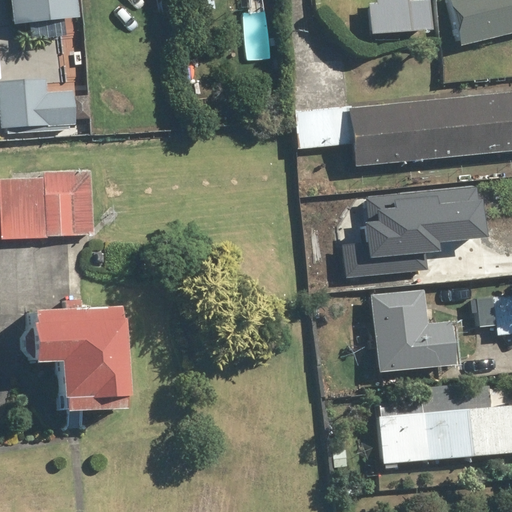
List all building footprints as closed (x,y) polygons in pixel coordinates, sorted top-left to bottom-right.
[(7,0),(10,31),(74,27),(71,0),(7,0)] [(364,5),(366,34),(427,30),(425,0),(364,5)] [(511,0),(441,0),(454,47),(511,31),(511,0)] [(5,80),(10,135),(77,129),(74,96),(44,99),(42,77),(5,80)] [(511,91),(289,112),(293,148),(344,143),(347,167),(511,151),(511,91)] [(38,177),(0,178),(0,240),(67,237),(64,194),(39,195),(38,177)] [(339,242),(342,274),(423,266),(421,248),(430,247),(430,242),(483,236),(477,178),(363,189),(366,218),(359,219),(361,240),(339,242)] [(364,294),(372,373),(448,365),(444,320),(421,322),(418,289),(364,294)] [(488,296),(491,335),(511,333),(509,294),(488,296)] [(111,308),(23,312),(26,365),(51,363),(53,412),(115,409),(111,308)] [(511,404),(372,416),(376,464),(511,452),(511,404)]
